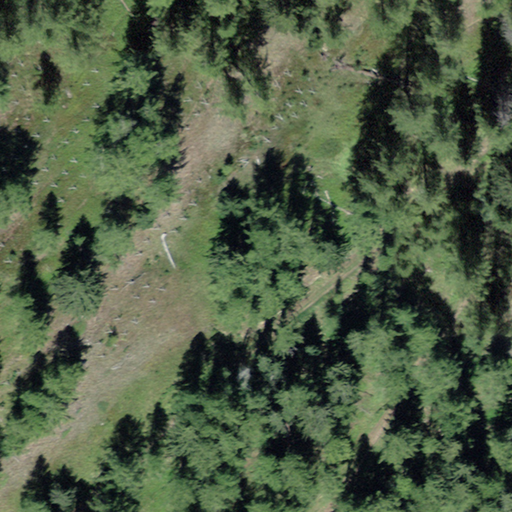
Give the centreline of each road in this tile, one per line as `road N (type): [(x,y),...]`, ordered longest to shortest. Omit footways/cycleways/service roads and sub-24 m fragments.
road 1 (track): [(511,117),(75,511)]
road 2 (track): [(342,511),(511,228)]
